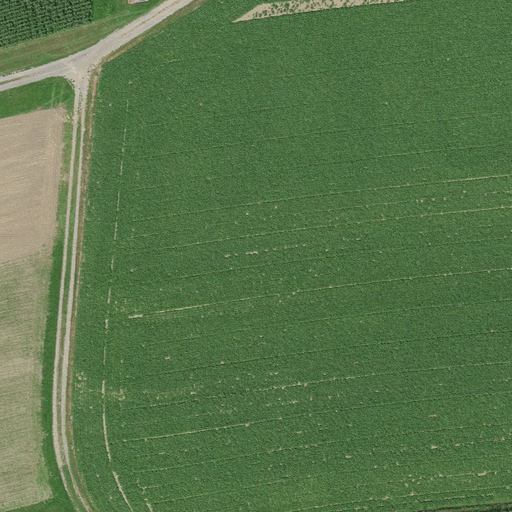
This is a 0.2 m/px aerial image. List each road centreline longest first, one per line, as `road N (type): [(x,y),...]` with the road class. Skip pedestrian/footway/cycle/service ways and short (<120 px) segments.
road 1 (track): [(86,60),(62,405),(65,454),(89,511)]
road 2 (track): [(0,81),(86,60),(183,0)]
